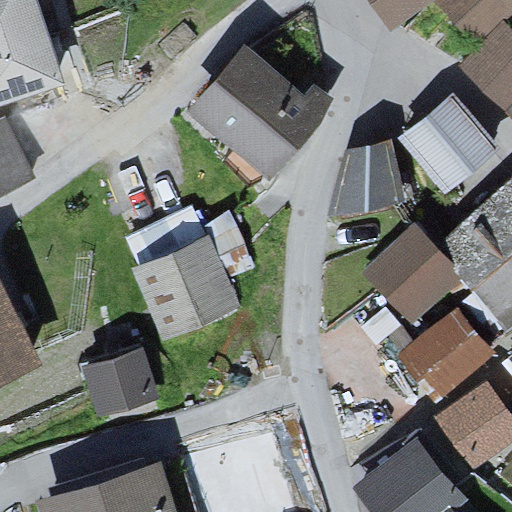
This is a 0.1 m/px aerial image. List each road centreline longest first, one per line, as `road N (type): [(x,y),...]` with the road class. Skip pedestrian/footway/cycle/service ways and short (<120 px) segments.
road 1 (residential): [(335,0),(349,123),(309,215),(298,388),(326,511)]
road 2 (residential): [(511,132),(336,0)]
